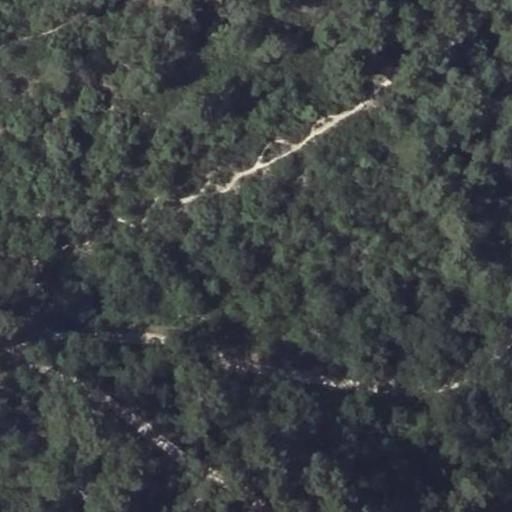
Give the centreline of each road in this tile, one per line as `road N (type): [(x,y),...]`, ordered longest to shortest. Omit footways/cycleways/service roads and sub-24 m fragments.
road 1 (track): [(0,353),(19,335),(169,343),(354,380),(412,383),(457,376),(511,344)]
road 2 (track): [(270,511),(93,387),(4,349)]
